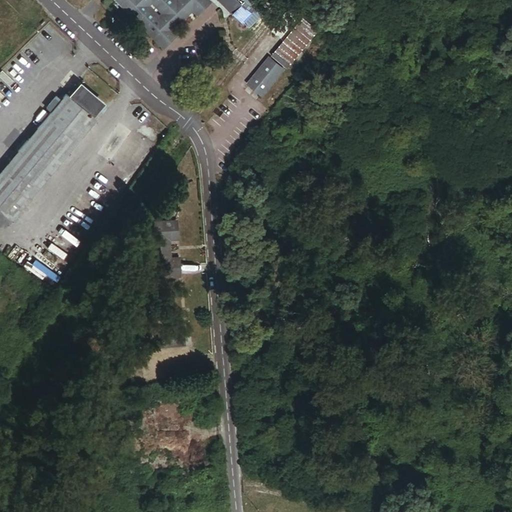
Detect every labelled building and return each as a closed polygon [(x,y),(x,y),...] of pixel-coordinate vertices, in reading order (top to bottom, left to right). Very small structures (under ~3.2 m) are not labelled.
[(170,31),(191,11),(194,15),(208,3),(205,0),(116,0),(162,46),(174,35),(170,31)] [(221,0),(224,3),(227,0),(229,0),(238,8),(233,13),(242,21),(244,20),(249,25),(270,5),(265,0),(221,0)] [(238,8),(229,0),(227,0),(224,3),(233,13),(238,8)] [(271,29),(281,37),(300,14),(290,5),(271,29)] [(255,91),(279,64),(268,55),(245,83),(255,91)] [(261,96),(284,68),(279,64),(255,91),(261,96)] [(0,172),(0,211),(11,220),(96,119),(91,116),(101,105),(80,88),(71,99),(65,95),(61,101),(56,97),(46,108),(51,112),(0,172)] [(178,277),(177,258),(171,259),(166,259),(165,240),(170,239),(176,239),(175,221),(151,223),(152,239),(156,239),(157,257),(154,257),(154,261),(148,261),(149,279),(178,277)] [(183,344),(181,326),(147,329),(149,347),(183,344)]
